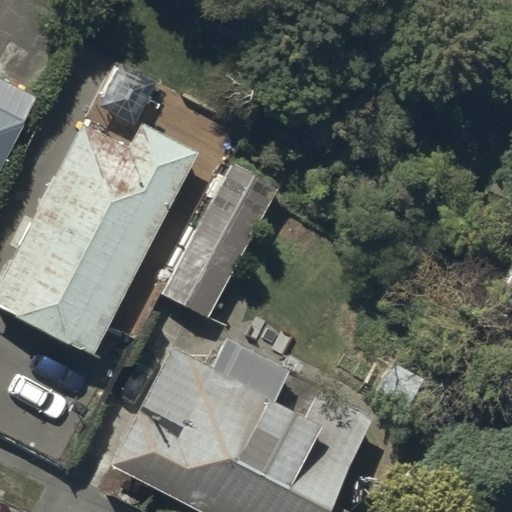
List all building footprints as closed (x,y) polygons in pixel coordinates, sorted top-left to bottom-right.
[(410,123),(511,176),(511,121),(433,80),(410,123)] [(0,148),(26,98),(0,84),(0,148)] [(125,157),(77,132),(0,276),(0,297),(85,342),(187,152),(140,128),(125,157)] [(270,187),(225,164),(157,293),(202,316),(270,187)] [(511,258),(501,281),(511,286),(511,258)] [(370,404),(220,329),(204,361),(165,341),(103,462),(202,511),(342,511),(345,507),(323,496),(370,404)]
